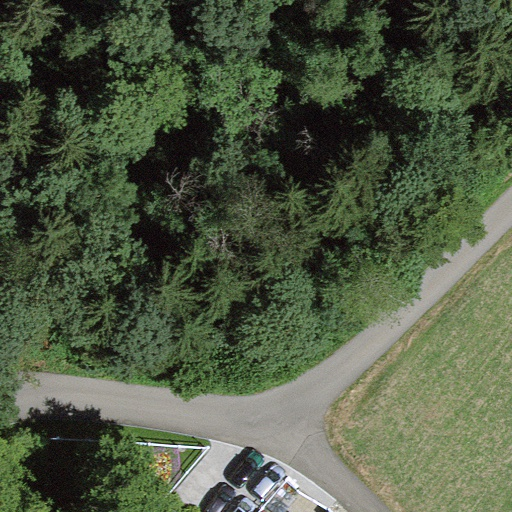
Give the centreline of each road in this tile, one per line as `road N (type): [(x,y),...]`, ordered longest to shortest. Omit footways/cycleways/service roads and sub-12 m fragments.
road 1 (track): [(0,406),(51,398),(197,411),(289,407),(346,367),(511,207)]
road 2 (track): [(289,407),(372,511)]
